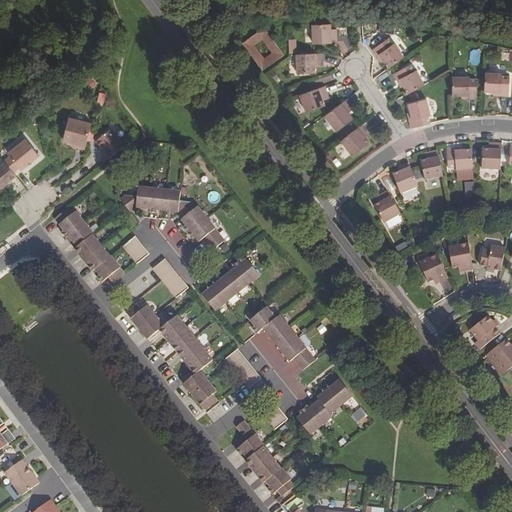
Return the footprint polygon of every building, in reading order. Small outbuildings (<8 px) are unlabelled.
[(337,43),(337,29),(331,29),(331,24),(312,25),(313,44),(337,43)] [(242,43),(262,71),(284,55),(265,27),(242,43)] [(388,68),(404,57),(394,43),(392,45),(388,38),(372,50),(377,57),(379,55),(383,61),(388,68)] [(296,55),(297,73),(316,73),(316,67),(321,67),(321,54),(296,55)] [(394,74),(397,81),(400,80),(403,86),(408,94),(424,85),(416,70),(415,71),(411,64),(394,74)] [(501,96),(509,96),(510,76),(502,76),(502,74),(486,73),(484,92),(494,92),(501,93),(501,96)] [(469,99),(477,99),(477,79),(469,79),(469,77),(453,77),(453,96),(461,96),(469,96),(469,99)] [(328,94),(325,86),(300,95),(306,112),(325,106),(323,99),(322,96),(328,94)] [(426,99),(408,104),(410,113),(412,120),(409,121),(411,129),(431,123),(429,116),(431,116),(426,99)] [(336,131),(353,119),(349,113),(346,110),(350,107),(345,101),(325,116),(336,131)] [(77,146),(85,148),(92,123),(69,117),(63,140),(77,143),(77,146)] [(341,141),(352,156),(369,143),(365,137),(362,135),(366,132),(361,126),(341,141)] [(102,155),(107,160),(124,147),(110,130),(96,142),(104,153),(102,155)] [(4,162),(13,173),(19,168),(21,170),(39,156),(25,139),(1,158),(4,162)] [(489,150),(483,149),(482,169),(500,170),(502,144),(494,144),(493,150),(489,150)] [(448,169),(456,168),(456,171),(473,169),(471,150),(463,151),(455,151),(455,148),(447,149),(448,169)] [(437,151),(429,153),(431,159),(426,160),(421,161),(425,181),(443,177),(437,151)] [(0,189),(16,176),(13,173),(4,162),(0,164),(0,189)] [(401,194),(418,187),(409,163),(401,166),(403,170),(399,172),(393,175),(401,194)] [(463,183),(465,193),(472,192),(470,182),(463,183)] [(138,187),(137,197),(126,195),(120,200),(130,213),(136,208),(150,210),(153,188),(138,187)] [(150,210),(150,213),(158,214),(158,211),(164,211),(167,190),(153,188),(150,210)] [(167,190),(164,211),(179,213),(180,201),(181,192),(167,190)] [(388,191),(381,195),(384,201),(380,202),(374,206),(384,223),(400,214),(388,191)] [(183,227),(188,233),(207,218),(197,207),(195,208),(190,202),(180,201),(179,213),(183,218),(181,220),(185,225),(183,227)] [(61,232),(66,238),(69,236),(85,223),(75,212),(72,215),(67,209),(55,219),(64,230),(61,232)] [(203,240),(208,246),(220,235),(207,218),(188,233),(192,239),(195,237),(199,243),(203,240)] [(69,236),(77,247),(92,235),(94,234),(85,223),(69,236)] [(75,249),(84,261),(101,246),(92,235),(77,247),(75,249)] [(208,246),(212,251),(225,241),(220,235),(208,246)] [(123,247),(127,253),(140,243),(135,237),(123,247)] [(127,253),(133,259),(145,249),(140,243),(127,253)] [(473,269),(468,244),(448,247),(452,269),(459,268),(463,267),(464,271),(473,269)] [(84,261),(93,272),(96,270),(111,258),(101,246),(84,261)] [(501,271),(505,249),(491,246),(490,252),(483,250),(480,266),(487,267),(487,269),(494,270),(501,271)] [(133,259),(137,265),(150,255),(145,249),(133,259)] [(448,279),(437,255),(419,263),(428,283),(434,280),(438,278),(440,282),(448,279)] [(108,278),(113,284),(125,274),(112,257),(111,258),(96,270),(100,275),(97,277),(102,283),(108,278)] [(153,269),(157,276),(169,265),(165,260),(153,269)] [(236,268),(248,285),(259,276),(246,260),(241,263),(239,261),(233,266),(236,268)] [(157,276),(162,281),(174,271),(169,265),(157,276)] [(224,278),(237,293),(248,285),(236,268),(224,278)] [(162,281),(167,287),(179,277),(174,271),(162,281)] [(167,287),(171,293),(183,283),(179,277),(167,287)] [(213,286),(226,302),(237,293),(224,278),(213,286)] [(171,293),(176,299),(188,289),(183,283),(171,293)] [(202,295),(215,311),(226,302),(213,286),(202,295)] [(127,314),(138,329),(155,315),(147,306),(143,310),(138,304),(127,314)] [(252,328),(257,334),(263,329),(276,318),(266,308),(255,316),(250,321),(254,326),(252,328)] [(138,329),(148,340),(159,331),(164,327),(155,315),(138,329)] [(159,331),(169,342),(186,327),(177,316),(164,327),(159,331)] [(263,329),(272,341),(289,327),(279,316),(276,318),(263,329)] [(500,334),(496,328),(497,327),(493,322),(488,316),(470,330),(478,341),(475,344),(480,350),(487,344),(500,334)] [(169,342),(177,353),(195,338),(186,327),(169,342)] [(272,341),(280,351),(297,338),(289,327),(272,341)] [(177,353),(186,364),(204,350),(195,338),(177,353)] [(294,359),(298,365),(311,355),(297,338),(280,351),(290,362),(294,359)] [(511,346),(507,340),(487,354),(503,375),(511,367),(511,346)] [(186,364),(195,375),(200,371),(213,361),(204,350),(186,364)] [(225,360),(230,366),(242,356),(238,350),(225,360)] [(298,365),(303,371),(316,361),(311,355),(298,365)] [(230,366),(235,372),(247,361),(242,356),(230,366)] [(235,372),(239,377),(252,367),(247,361),(235,372)] [(239,377),(244,383),(257,373),(252,367),(239,377)] [(183,385),(192,396),(209,382),(200,371),(195,375),(183,385)] [(244,383),(249,389),(261,379),(257,373),(244,383)] [(328,390),(342,406),(353,397),(339,381),(328,390)] [(192,396),(204,411),(216,401),(212,395),(216,392),(209,382),(192,396)] [(319,401),(330,415),(342,406),(328,390),(317,399),(319,401)] [(233,405),(241,401),(236,391),(228,396),(233,405)] [(217,421),(229,408),(222,401),(210,414),(217,421)] [(308,410),(322,427),(332,418),(330,415),(319,401),(308,410)] [(261,413),(265,418),(278,408),(274,402),(261,413)] [(349,415),(356,423),(366,415),(360,407),(349,415)] [(265,418),(271,424),(283,414),(278,408),(265,418)] [(298,419),(310,435),(322,427),(308,410),(306,408),(300,413),(303,415),(298,419)] [(271,424),(275,430),(288,420),(283,414),(271,424)] [(0,450),(8,445),(15,439),(8,430),(1,435),(0,433),(0,423),(2,421),(0,418),(0,450)] [(8,430),(2,421),(0,423),(0,433),(1,435),(8,430)] [(236,427),(243,436),(251,430),(246,424),(244,421),(236,427)] [(243,453),(248,459),(263,448),(264,446),(251,430),(243,436),(238,439),(243,445),(236,451),(240,455),(243,453)] [(245,462),(254,473),(272,459),(263,448),(248,459),(245,462)] [(254,473),(264,484),(266,482),(281,470),(272,459),(254,473)] [(5,474),(22,497),(39,484),(22,461),(5,474)] [(278,492),(282,497),(294,487),(290,482),(292,481),(282,469),(281,470),(266,482),(271,487),(268,490),(273,496),(278,492)] [(22,497),(12,483),(6,487),(16,501),(22,497)] [(56,511),(49,501),(34,511),(56,511)]
